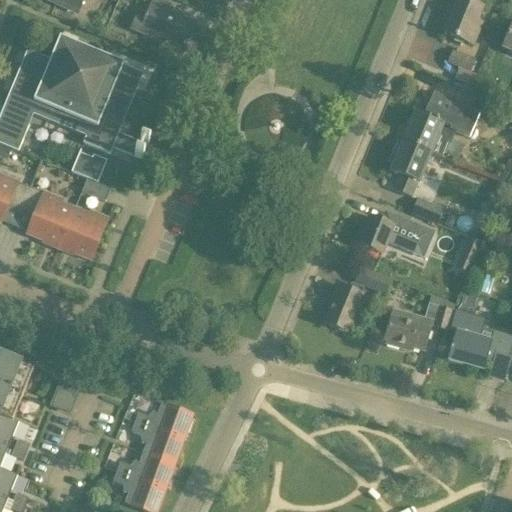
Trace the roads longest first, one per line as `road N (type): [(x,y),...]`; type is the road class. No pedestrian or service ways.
road 1 (residential): [(257,374),(410,0)]
road 2 (residential): [(113,328),(248,0)]
road 3 (residential): [(511,444),(257,374)]
road 4 (residential): [(189,511),(257,374)]
road 5 (residential): [(257,374),(113,328)]
